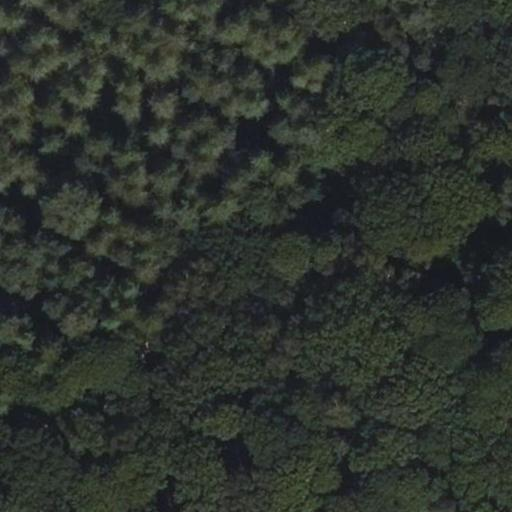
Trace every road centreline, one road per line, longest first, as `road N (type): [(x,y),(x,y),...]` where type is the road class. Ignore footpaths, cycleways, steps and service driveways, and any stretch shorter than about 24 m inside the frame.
road 1 (track): [(0,465),(79,390),(251,283),(336,185),(511,67)]
road 2 (track): [(347,0),(364,43),(336,185)]
